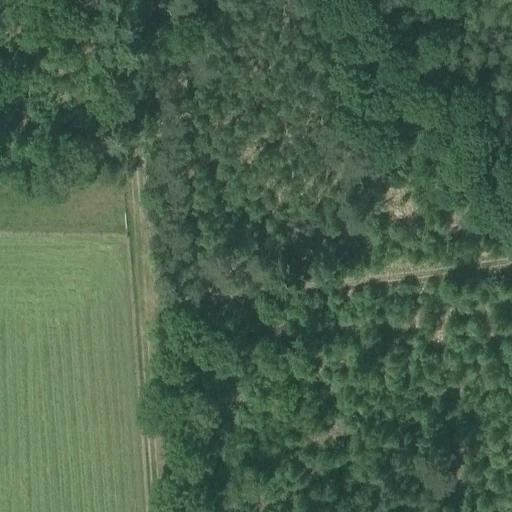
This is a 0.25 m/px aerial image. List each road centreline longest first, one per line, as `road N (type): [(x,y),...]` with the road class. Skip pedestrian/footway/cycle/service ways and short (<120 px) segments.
road 1 (track): [(149,304),(511,265)]
road 2 (track): [(149,304),(125,0)]
road 3 (track): [(161,511),(149,304)]
